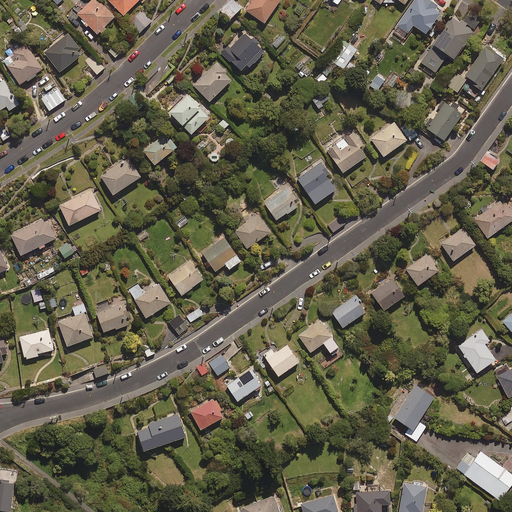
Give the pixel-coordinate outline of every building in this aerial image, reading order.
[(98,36),(99,34),(101,36),(107,31),(105,29),(116,19),(97,0),(93,0),(78,15),(82,19),(80,21),(87,29),(89,27),(98,36)] [(107,0),(124,17),(141,0),(107,0)] [(243,9),(233,0),(230,0),(220,11),(231,22),(243,9)] [(253,0),(245,11),(265,25),(283,0),(253,0)] [(424,0),(423,2),(419,0),(416,0),(394,32),(405,40),(414,27),(427,36),(442,15),(435,11),(438,7),(427,0),(424,0)] [(152,22),(141,10),(129,22),(140,34),(152,22)] [(483,20),(471,10),(463,20),(474,29),(483,20)] [(457,21),(452,21),(421,63),(436,74),(448,57),(455,62),(475,35),(457,21)] [(255,37),(251,41),(242,32),(222,54),(242,73),(247,67),(250,70),(265,54),(260,49),(264,45),(255,37)] [(80,50),(68,34),(44,53),(61,74),(82,57),(77,52),(80,50)] [(285,40),(280,35),(272,44),(276,48),(285,40)] [(358,51),(344,42),(331,62),(344,71),(358,51)] [(44,72),(26,45),(3,61),(21,88),(44,72)] [(121,53),(114,46),(109,51),(116,58),(121,53)] [(492,54),(494,51),(486,46),(465,77),(472,82),(470,84),(483,92),(505,59),(496,53),(495,55),(492,54)] [(104,69),(91,55),(85,61),(98,75),(104,69)] [(311,75),(299,61),(294,66),(306,79),(311,75)] [(226,73),(217,63),(194,86),(211,103),(232,82),(225,75),(226,73)] [(359,70),(351,64),(346,70),(354,76),(359,70)] [(19,107),(0,75),(0,112),(7,108),(10,112),(19,107)] [(467,81),(457,75),(449,88),(458,94),(467,81)] [(382,86),(374,80),(370,86),(378,92),(382,86)] [(54,87),(51,82),(41,87),(44,93),(54,87)] [(66,101),(57,87),(40,98),(49,112),(66,101)] [(147,105),(137,93),(129,100),(139,112),(147,105)] [(321,111),(325,108),(322,105),(328,100),(324,95),(314,103),(321,111)] [(170,115),(176,121),(175,122),(179,126),(181,125),(192,137),(210,119),(200,110),(202,109),(189,96),(170,115)] [(463,117),(443,102),(437,110),(441,113),(428,130),(445,143),(463,117)] [(386,103),(380,111),(388,118),(395,109),(386,103)] [(224,118),(218,123),(224,130),(230,125),(224,118)] [(395,123),(386,130),(383,127),(369,137),(385,159),(409,141),(395,123)] [(410,126),(403,131),(411,141),(418,136),(410,126)] [(11,137),(7,130),(0,134),(0,135),(4,141),(11,137)] [(362,147),(354,134),(328,152),(344,175),(367,159),(360,149),(362,147)] [(216,146),(204,135),(192,149),(204,160),(216,146)] [(178,151),(167,136),(144,154),(156,169),(178,151)] [(500,163),(487,154),(481,162),(494,172),(500,163)] [(142,179),(129,159),(101,178),(114,198),(142,179)] [(331,174),(322,162),(298,180),(316,206),(337,192),(327,177),(331,174)] [(301,207),(289,188),(265,203),(277,222),(301,207)] [(102,212),(92,192),(60,207),(70,228),(102,212)] [(511,223),(511,213),(503,201),(475,221),(489,240),(511,223)] [(272,234),(258,215),(235,231),(248,251),(272,234)] [(185,216),(175,224),(179,230),(189,223),(185,216)] [(346,224),(340,216),(328,225),(334,233),(346,224)] [(39,249),(41,252),(47,249),(45,246),(57,240),(45,217),(10,235),(22,258),(39,249)] [(477,247),(464,229),(453,236),(450,232),(439,241),(454,263),(477,247)] [(242,264),(224,240),(202,255),(216,274),(226,266),(230,272),(242,264)] [(74,254),(67,243),(58,249),(65,260),(74,254)] [(0,275),(9,271),(0,251),(0,275)] [(435,267),(437,266),(430,256),(428,257),(427,256),(406,270),(419,288),(439,273),(435,267)] [(204,281),(190,262),(168,278),(182,297),(204,281)] [(172,305),(156,280),(142,289),(139,284),(128,291),(147,320),(172,305)] [(406,298),(393,280),(372,294),(385,313),(406,298)] [(359,299),(357,296),(332,313),(343,330),(367,314),(362,305),(363,304),(360,298),(359,299)] [(47,302),(50,311),(58,308),(55,299),(47,302)] [(87,313),(84,304),(73,309),(76,317),(59,323),(68,349),(94,339),(84,313),(87,313)] [(130,319),(125,305),(97,314),(105,335),(129,327),(126,320),(130,319)] [(203,315),(198,309),(187,318),(192,324),(203,315)] [(327,329),(321,321),(299,337),(312,355),(324,346),(333,358),(341,352),(326,330),(327,329)] [(491,342),(482,330),(458,347),(478,375),(497,362),(485,346),(491,342)] [(54,352),(49,331),(20,338),(25,361),(39,358),(38,356),(54,352)] [(300,365),(287,346),(275,354),(271,349),(263,355),(279,379),(300,365)] [(230,369),(222,356),(210,364),(218,377),(230,369)] [(210,372),(205,363),(197,368),(202,377),(210,372)] [(109,374),(107,366),(89,371),(92,380),(109,374)] [(511,370),(498,377),(510,400),(511,398),(511,370)] [(256,377),(254,378),(250,372),(227,386),(238,404),(256,392),(257,394),(262,391),(257,383),(259,382),(256,377)] [(476,379),(472,373),(465,377),(469,383),(476,379)] [(435,399),(415,386),(394,420),(409,429),(406,435),(417,442),(426,427),(420,423),(435,399)] [(201,432),(224,420),(221,414),(228,410),(222,399),(216,403),(215,400),(191,414),(201,432)] [(250,410),(244,414),(249,421),(255,416),(250,410)] [(189,442),(180,414),(147,426),(148,430),(137,433),(145,456),(189,442)] [(468,453),(456,470),(501,502),(511,487),(511,474),(481,453),(477,459),(468,453)] [(5,483),(0,481),(0,511),(11,511),(15,486),(5,485),(5,483)] [(423,511),(427,488),(421,487),(422,483),(415,481),(414,486),(404,485),(399,511),(423,511)] [(354,511),(382,511),(382,507),(391,506),(390,492),(356,494),(357,505),(355,505),(354,511)] [(338,511),(334,496),(302,506),(304,511),(338,511)] [(279,511),(274,498),(241,510),(242,511),(279,511)]
